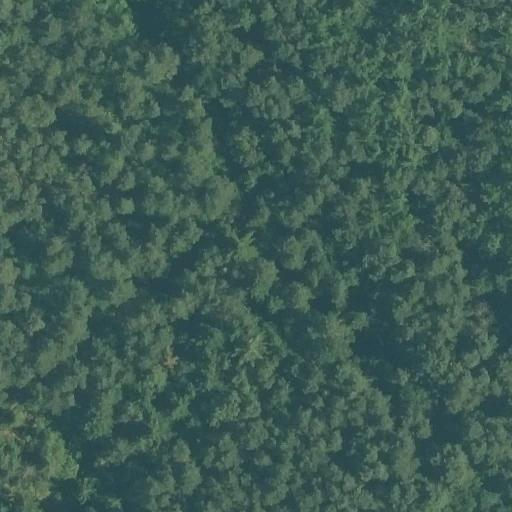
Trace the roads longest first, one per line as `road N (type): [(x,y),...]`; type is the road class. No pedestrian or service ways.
road 1 (track): [(136,0),(235,174),(460,511)]
road 2 (track): [(0,409),(235,174)]
